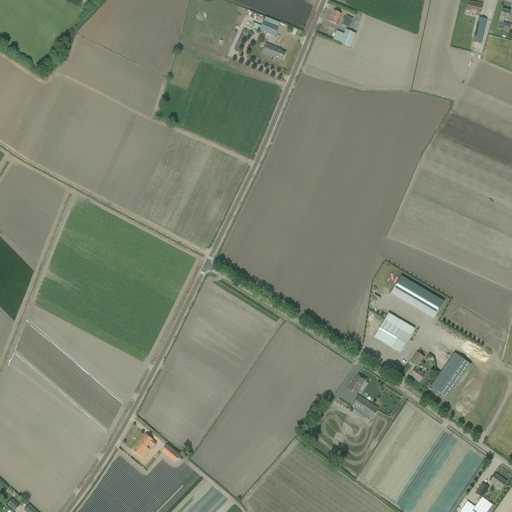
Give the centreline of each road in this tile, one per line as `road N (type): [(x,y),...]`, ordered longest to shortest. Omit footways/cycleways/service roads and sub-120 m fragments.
road 1 (unclassified): [(511,469),(373,369),(205,266)]
road 2 (unclassified): [(205,266),(326,0)]
road 3 (unclassified): [(66,511),(110,447),(205,266)]
